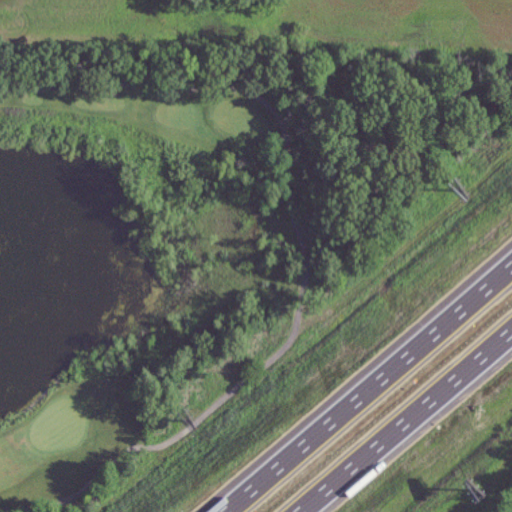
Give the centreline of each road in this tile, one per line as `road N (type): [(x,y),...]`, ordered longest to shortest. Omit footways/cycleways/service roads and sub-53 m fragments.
road 1 (motorway): [(511,249),(212,511)]
road 2 (motorway): [(296,511),(511,326)]
